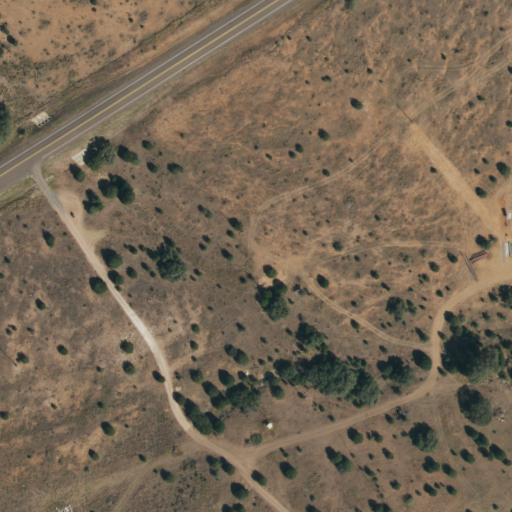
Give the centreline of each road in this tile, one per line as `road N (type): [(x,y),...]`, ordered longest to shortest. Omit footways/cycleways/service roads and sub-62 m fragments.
road 1 (track): [(28,157),(331,511)]
road 2 (secondary): [(275,0),(0,174)]
